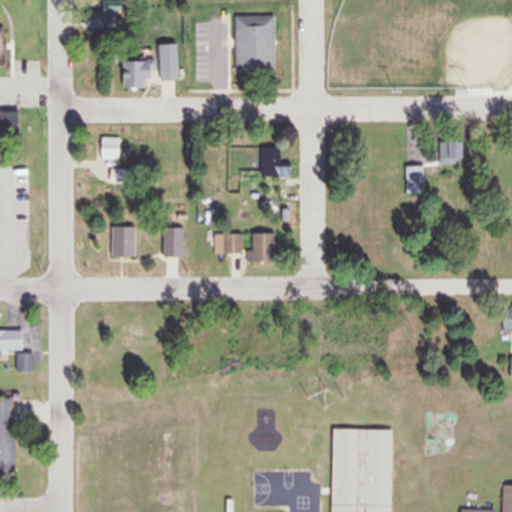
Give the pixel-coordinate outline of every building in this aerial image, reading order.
[(272,17),(234,17),(234,74),(272,74),(272,17)] [(176,45),(157,45),(157,82),(176,82),(176,45)] [(119,89),(146,89),(146,62),(119,62),(119,89)] [(0,112),(0,136),(19,136),(18,112),(0,112)] [(119,139),(99,139),(99,161),(119,161),(119,139)] [(289,178),(289,164),(279,164),(279,149),(259,149),(259,178),(289,178)] [(423,189),(423,166),(404,166),(404,189),(423,189)] [(110,259),(132,259),(132,228),(110,228),(110,259)] [(181,229),(162,229),(162,259),(181,259),(181,229)] [(272,234),(248,234),(248,263),(272,263),(272,234)] [(222,255),(239,255),(239,235),(222,235),(222,255)] [(73,332),(106,332),(106,312),(73,312),(73,332)] [(0,352),(21,352),(20,333),(0,332),(0,352)] [(31,373),(31,355),(15,355),(15,373),(31,373)] [(0,399),(0,472),(13,473),(12,400),(0,399)] [(330,430),(328,511),(386,511),(388,431),(330,430)] [(511,511),(511,487),(500,487),(499,511),(511,511)]
